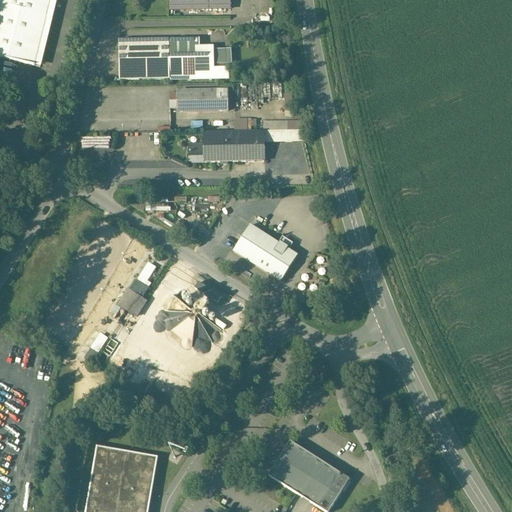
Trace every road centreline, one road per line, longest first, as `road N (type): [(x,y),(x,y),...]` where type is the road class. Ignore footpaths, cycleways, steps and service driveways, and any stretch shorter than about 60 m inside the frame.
road 1 (secondary): [(393,331),(338,169),(305,0)]
road 2 (residential): [(64,178),(330,351)]
road 3 (secondary): [(489,511),(393,331)]
road 4 (residential): [(98,0),(52,170)]
road 5 (unclassified): [(330,351),(345,410),(373,462),(381,511)]
